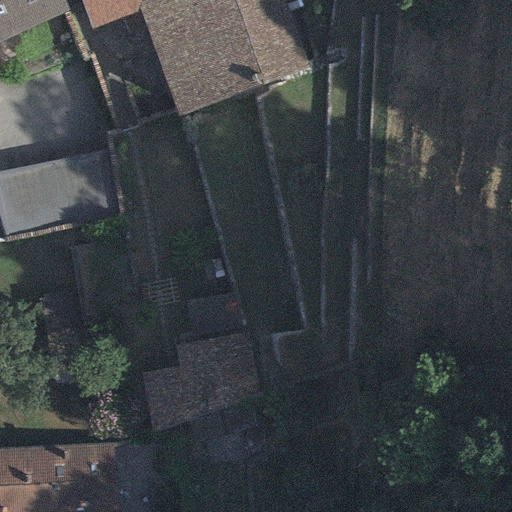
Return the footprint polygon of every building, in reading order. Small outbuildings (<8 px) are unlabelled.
[(0,0),(0,39),(67,11),(63,0),(0,0)] [(79,0),(90,30),(139,11),(176,118),(309,67),(285,0),(79,0)] [(107,151),(0,174),(0,225),(5,242),(122,218),(107,151)] [(258,395),(234,293),(185,298),(192,340),(176,346),(177,364),(143,380),(153,433),(187,420),(196,444),(255,424),(246,400),(258,395)] [(115,511),(108,444),(0,448),(0,511),(115,511)]
